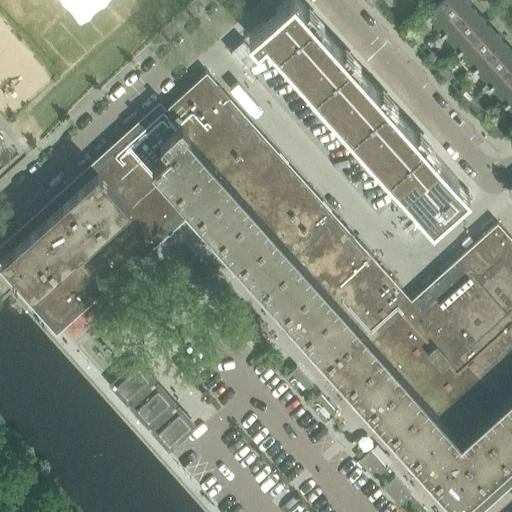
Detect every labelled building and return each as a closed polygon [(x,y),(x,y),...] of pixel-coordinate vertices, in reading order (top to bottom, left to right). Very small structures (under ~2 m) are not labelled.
[(293,0),(287,0),(246,37),(254,46),(262,39),(430,225),(466,192),(293,0)] [(441,31),(472,3),(469,0),(438,0),(429,9),(429,8),(425,12),(427,14),(428,13),(442,28),(440,29),(441,31)] [(458,48),(488,21),(472,3),(441,31),(443,32),(444,30),(457,46),(456,47),(458,48)] [(473,66),(503,38),(497,32),(488,21),(458,48),(458,49),(460,48),(473,63),(472,64),(473,66)] [(421,38),(410,26),(405,31),(416,43),(421,38)] [(258,56),(243,38),(230,50),(245,68),(258,56)] [(489,83),(511,62),(511,47),(503,38),(473,66),(474,67),(475,65),(489,81),(487,82),(489,83)] [(442,62),(432,50),(426,55),(437,67),(442,62)] [(452,73),(442,62),(437,67),(447,78),(452,73)] [(504,101),(511,93),(511,62),(489,83),(490,84),(491,83),(504,98),(503,99),(504,101)] [(411,299),(404,291),(207,71),(97,169),(119,193),(128,203),(154,231),(185,203),(462,511),(463,511),(511,468),(511,237),(497,221),(411,299)] [(474,97),(463,85),(458,90),(469,102),(474,97)] [(484,108),(474,97),(469,102),(479,113),(484,108)] [(505,132),(495,120),(489,125),(500,136),(505,132)] [(119,193),(97,169),(49,212),(70,236),(94,215),(119,193)] [(154,231),(128,203),(119,193),(94,215),(129,253),(134,249),(139,244),(154,231)] [(22,280),(47,257),(70,236),(49,212),(0,256),(22,280)] [(129,253),(94,215),(70,236),(105,275),(129,253)] [(105,275),(70,236),(47,257),(82,296),(105,275)] [(82,296),(47,257),(22,280),(57,318),(82,296)] [(156,390),(146,379),(147,377),(136,365),(115,384),(127,396),(128,395),(138,406),(137,407),(142,414),(163,395),(157,388),(156,390)] [(296,365),(284,375),(284,376),(300,393),(312,383),(296,365)] [(319,392),(308,402),(324,420),(335,410),(319,392)] [(190,424),(178,412),(177,413),(167,402),(169,401),(163,395),(142,414),(148,420),(149,418),(159,430),(158,431),(169,443),(190,424)] [(370,448),(358,458),(374,476),(386,466),(370,448)] [(394,474),(382,485),(398,503),(410,492),(394,474)]
